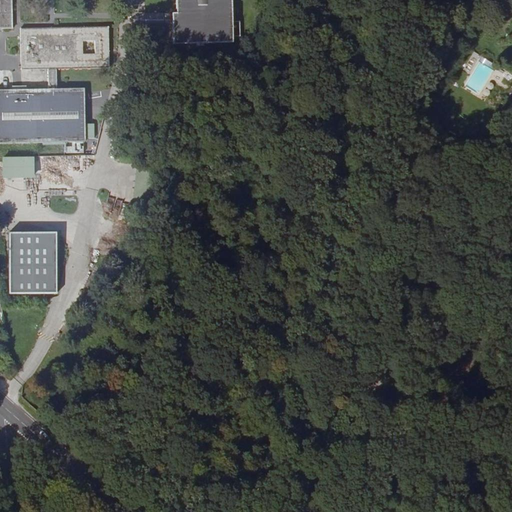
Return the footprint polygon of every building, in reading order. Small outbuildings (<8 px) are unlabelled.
[(0,0),(0,31),(12,31),(10,0),(0,0)] [(231,0),(175,0),(176,15),(172,16),(172,29),(173,47),(233,45),(233,40),(240,40),(240,25),(233,25),(231,0)] [(108,29),(76,30),(53,30),(19,31),(20,46),(20,57),(20,72),(47,72),(47,92),(0,93),(0,146),(85,144),(85,139),(90,138),(90,127),(85,127),(84,91),(56,92),(56,71),(109,69),(108,29)] [(480,97),(496,107),(511,84),(511,77),(498,70),(480,97)] [(35,177),(36,156),(3,156),(3,177),(35,177)] [(56,231),(10,232),(10,291),(56,292),(56,231)]
